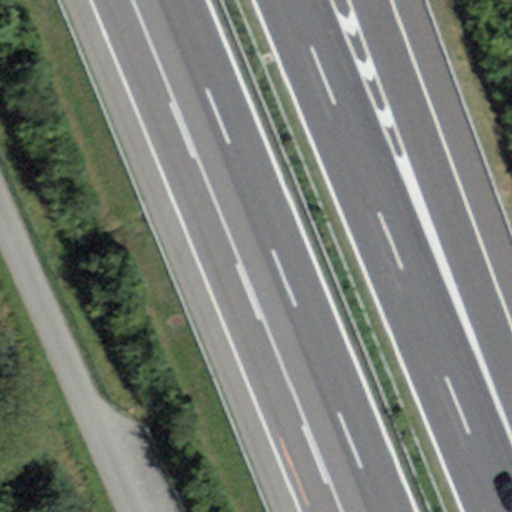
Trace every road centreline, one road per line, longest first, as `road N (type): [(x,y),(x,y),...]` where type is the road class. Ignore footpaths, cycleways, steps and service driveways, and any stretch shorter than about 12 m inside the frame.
road 1 (motorway): [(494,511),(283,0)]
road 2 (motorway): [(168,0),(369,511)]
road 3 (motorway): [(511,398),(370,0)]
road 4 (unclassified): [(0,219),(130,511)]
